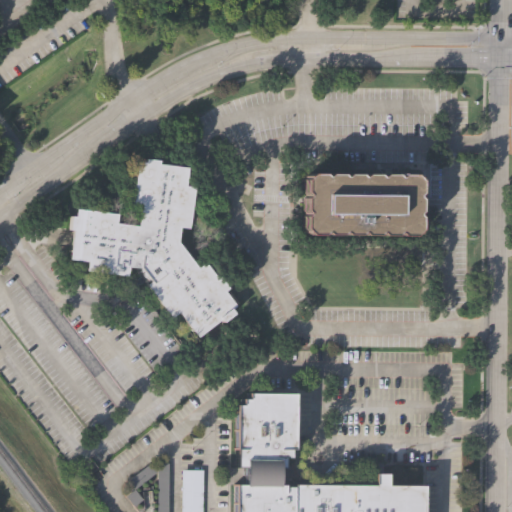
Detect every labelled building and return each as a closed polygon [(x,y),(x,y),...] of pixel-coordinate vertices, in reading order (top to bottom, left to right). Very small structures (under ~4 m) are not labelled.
[(136,269),(124,267),(122,277),(81,271),(82,263),(64,260),(69,230),(65,230),(67,216),(70,217),(71,209),(112,215),(110,224),(133,227),(137,204),(127,202),(133,162),(139,163),(140,160),(153,162),(153,164),(181,168),(179,186),(189,188),(183,229),(175,228),(172,243),(193,268),(200,262),(213,278),(216,276),(225,288),(220,291),(232,305),(193,337),(173,313),(167,318),(141,286),(146,282),(136,269)] [(410,175),(419,182),(419,194),(415,194),(415,199),(419,199),(419,212),(415,214),(415,217),(418,217),(418,230),(412,237),(400,237),(398,233),(396,233),(394,236),(382,236),(377,231),(377,236),(361,236),(361,232),(358,232),(358,236),(345,236),(342,233),(340,233),(338,236),(325,236),(325,233),(322,233),(320,236),(308,235),(302,229),(302,217),(305,214),(305,212),(302,212),(302,199),(305,197),(305,194),(302,194),(302,181),(308,175),(322,175),(322,177),(324,177),(326,174),(340,175),(340,177),(344,177),(344,175),(359,175),(359,177),(363,177),(363,175),(377,175),(377,178),(379,178),(382,175),(395,175),(395,178),(398,178),(400,175),(410,175)] [(278,465),(278,458),(243,458),(243,465),(235,465),(235,446),(234,446),(234,404),(240,404),(240,398),(246,398),(246,391),(293,392),(293,447),(289,447),(289,455),(283,455),(283,465),(278,465)] [(278,465),(278,483),(243,483),(243,465),(243,458),(278,458),(278,465)] [(243,483),(278,483),(284,483),(284,486),(292,486),(292,483),(373,483),(373,472),(386,472),(386,484),(422,484),(422,511),(232,511),(233,483),(243,483)]
